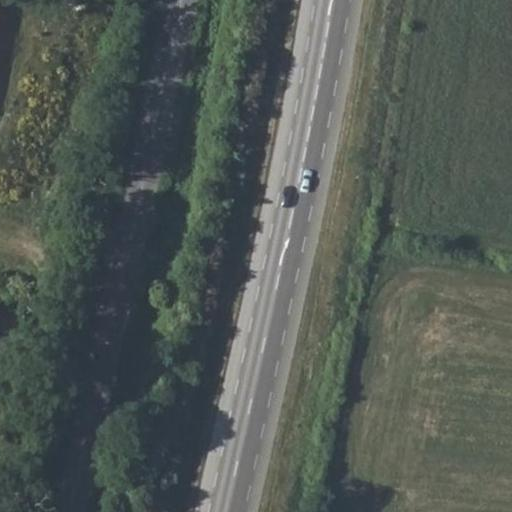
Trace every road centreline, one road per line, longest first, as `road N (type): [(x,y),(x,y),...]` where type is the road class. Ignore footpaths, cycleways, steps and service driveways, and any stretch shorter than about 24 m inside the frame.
road 1 (unclassified): [(67,511),(178,0)]
road 2 (primary): [(224,511),(332,0)]
road 3 (track): [(106,337),(83,287),(30,230),(0,225)]
